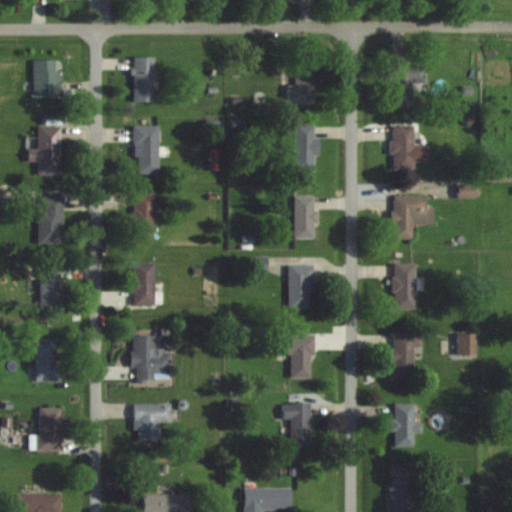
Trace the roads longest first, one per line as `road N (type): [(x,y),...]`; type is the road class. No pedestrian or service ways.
road 1 (residential): [(0,29),(511,26)]
road 2 (residential): [(352,511),(352,26)]
road 3 (residential): [(97,511),(96,29)]
